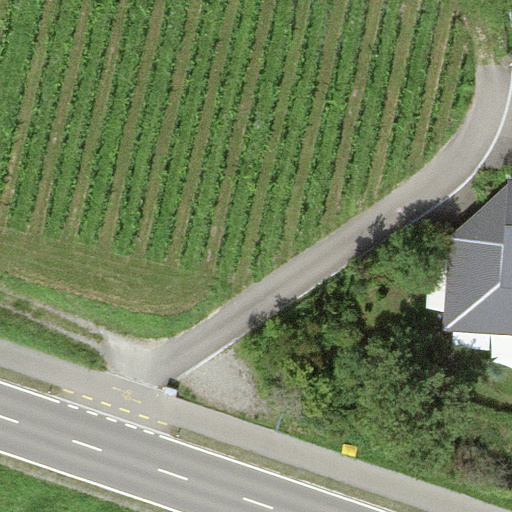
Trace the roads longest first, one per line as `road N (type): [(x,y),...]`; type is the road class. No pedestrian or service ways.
road 1 (track): [(471,0),(494,65),(488,117),(458,172),(68,446)]
road 2 (primary): [(0,423),(267,511)]
